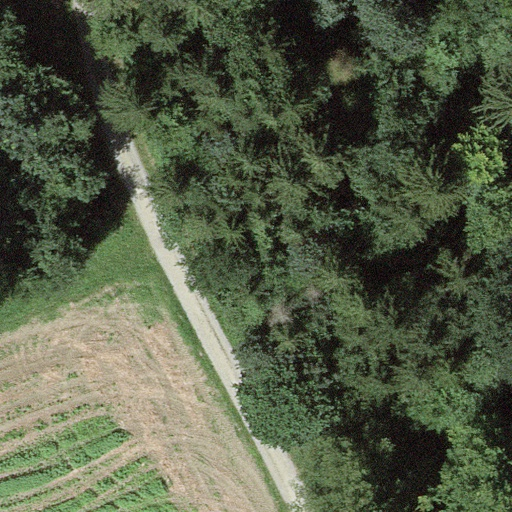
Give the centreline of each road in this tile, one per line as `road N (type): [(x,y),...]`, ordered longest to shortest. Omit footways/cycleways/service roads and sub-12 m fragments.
road 1 (track): [(298,511),(100,123)]
road 2 (track): [(100,123),(26,0)]
road 3 (track): [(100,123),(82,0)]
